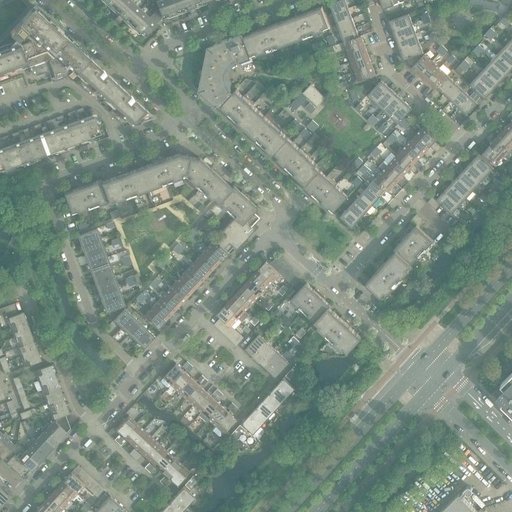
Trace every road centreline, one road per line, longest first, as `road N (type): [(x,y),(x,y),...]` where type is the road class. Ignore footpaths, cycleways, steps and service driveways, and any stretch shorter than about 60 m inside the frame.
road 1 (residential): [(140,373),(93,325),(42,183),(112,157),(120,141),(176,120)]
road 2 (residential): [(334,288),(467,140)]
road 3 (secondary): [(419,366),(286,511)]
road 4 (residential): [(140,373),(274,229)]
road 5 (residential): [(0,297),(22,288),(77,411),(94,426)]
road 6 (residential): [(467,140),(390,68),(366,0)]
road 7 (secondary): [(316,511),(429,388)]
road 8 (residential): [(282,214),(297,198),(195,99)]
road 9 (residential): [(176,120),(282,214)]
road 10 (secondary): [(511,265),(419,366)]
